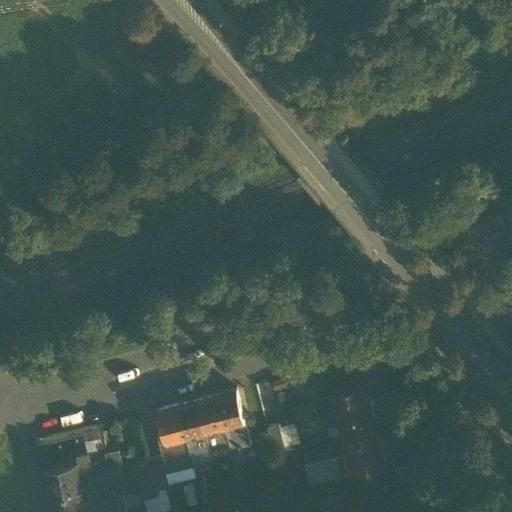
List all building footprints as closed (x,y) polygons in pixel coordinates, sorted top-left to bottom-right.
[(365,385),(331,394),(336,414),(370,405),(365,385)] [(217,394),(226,428),(246,423),(237,388),(217,394)] [(198,399),(206,433),(226,428),(217,394),(198,399)] [(301,423),(336,414),(331,394),(321,396),(324,406),(317,408),(315,403),(292,409),(295,422),(296,424),(296,425),(296,424),(301,423)] [(197,436),(206,433),(198,399),(178,403),(187,438),(194,463),(203,460),(197,436)] [(158,408),(164,434),(167,443),(187,438),(178,403),(158,408)] [(370,405),(336,414),(338,423),(341,433),(376,425),(370,405)] [(326,426),(338,423),(336,414),(301,423),(303,432),(326,426)] [(295,422),(280,425),(285,446),(301,442),(296,424),(296,425),(296,424),(295,422)] [(251,442),(246,423),(226,428),(228,438),(229,437),(230,441),(231,447),(251,442)] [(267,426),(269,431),(273,449),(285,446),(280,425),(279,423),(267,426)] [(328,436),(341,433),(338,423),(326,426),(328,436)] [(381,444),(376,425),(341,433),(344,446),(346,453),(381,444)] [(228,438),(226,428),(206,433),(209,446),(224,443),(223,439),(228,438)] [(275,455),(273,449),(269,431),(257,434),(263,458),(275,455)] [(209,446),(206,433),(197,436),(203,460),(213,458),(209,446)] [(194,463),(187,438),(167,443),(164,434),(158,436),(162,454),(167,470),(194,463)] [(381,444),(346,453),(351,473),(352,472),(386,464),(381,444)] [(305,462),(346,453),(344,446),(335,449),(334,445),(303,452),(305,462)] [(109,466),(112,476),(124,473),(125,473),(119,449),(105,452),(109,466)] [(233,452),(236,466),(245,464),(242,450),(233,452)] [(75,454),(77,462),(78,462),(80,471),(94,468),(90,451),(75,454)] [(352,473),(352,472),(351,473),(346,453),(305,462),(305,464),(310,483),(352,473)] [(162,454),(150,457),(155,478),(167,475),(168,475),(167,470),(162,454)] [(155,480),(155,478),(150,457),(134,461),(140,484),(155,480)] [(46,490),(91,481),(90,474),(80,476),(80,471),(78,462),(77,462),(42,469),(46,490)] [(167,475),(169,482),(197,475),(194,463),(167,470),(168,475),(167,475)] [(94,468),(80,471),(80,476),(90,474),(91,481),(111,477),(112,476),(109,466),(94,468)] [(111,477),(112,483),(126,480),(124,473),(112,476),(111,477)] [(167,475),(155,478),(155,480),(157,485),(158,489),(167,487),(169,487),(169,482),(167,475)] [(111,477),(91,481),(93,487),(83,489),(86,502),(99,499),(97,489),(113,485),(112,483),(111,477)] [(141,489),(142,489),(157,485),(155,480),(140,484),(141,489)] [(50,510),(86,502),(83,489),(93,487),(91,481),(46,490),(50,510)] [(158,489),(157,485),(142,489),(144,498),(159,494),(158,489)] [(172,508),(167,487),(158,489),(159,494),(164,511),(172,508)] [(159,494),(144,498),(147,511),(164,511),(159,494)] [(317,502),(319,511),(322,511),(345,506),(343,496),(317,502)] [(99,499),(86,502),(87,511),(120,511),(118,503),(106,506),(104,498),(99,499)] [(50,511),(87,511),(86,502),(50,510),(50,511)]
